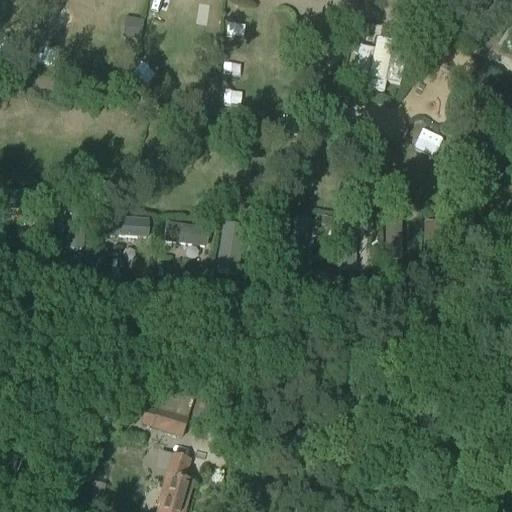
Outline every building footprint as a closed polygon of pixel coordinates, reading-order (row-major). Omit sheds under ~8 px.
[(481,17),(492,0),(471,0),(466,7),(481,17)] [(124,20),(121,37),(138,40),(141,22),(124,20)] [(358,48),(353,77),(366,79),(365,92),(383,94),(385,83),(398,86),(405,58),(391,56),(393,44),(375,41),(374,51),(358,48)] [(182,49),(183,62),(200,61),(199,48),(182,49)] [(14,103),(11,124),(31,126),(33,106),(14,103)] [(511,119),(470,118),(469,134),(511,136),(511,119)] [(150,163),(154,144),(133,139),(129,159),(150,163)] [(11,155),(2,169),(19,179),(28,165),(11,155)] [(56,190),(59,171),(40,168),(37,186),(56,190)] [(127,198),(145,197),(145,185),(127,186),(127,198)] [(84,189),(81,202),(99,206),(102,194),(84,189)] [(0,191),(0,210),(33,214),(36,196),(0,191)] [(183,195),(183,212),(197,213),(198,195),(183,195)] [(81,251),(86,211),(70,209),(66,249),(81,251)] [(147,224),(107,220),(105,238),(146,241),(147,224)] [(337,267),(355,267),(356,222),(338,222),(337,267)] [(423,266),(439,266),(439,225),(423,225),(423,266)] [(206,231),(166,226),(163,243),(204,249),(206,231)] [(244,229),(223,226),(217,273),(238,275),(244,229)] [(385,226),(386,263),(401,262),(400,226),(385,226)] [(311,247),(311,228),(293,228),(292,246),(311,247)] [(458,271),(475,273),(480,231),(464,229),(458,271)] [(247,241),(258,242),(259,232),(249,230),(247,241)] [(511,242),(511,233),(501,232),(501,242),(511,242)] [(368,260),(378,260),(378,250),(368,250),(368,260)] [(200,275),(210,275),(210,266),(199,266),(200,275)] [(154,414),(148,429),(181,441),(186,426),(154,414)] [(160,506),(158,511),(184,511),(193,484),(184,482),(190,462),(171,458),(158,505),(160,506)]
